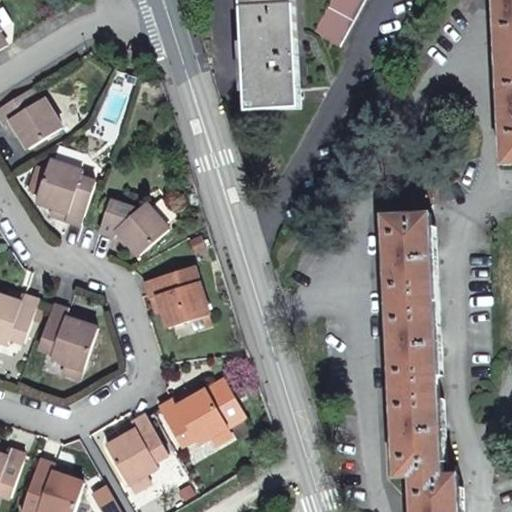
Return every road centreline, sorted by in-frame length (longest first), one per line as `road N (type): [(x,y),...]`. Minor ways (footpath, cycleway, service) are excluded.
road 1 (residential): [(324,511),(164,0)]
road 2 (residential): [(0,196),(32,249),(126,287),(151,369),(143,386),(77,421),(54,423),(0,407)]
road 3 (residential): [(155,0),(0,80)]
